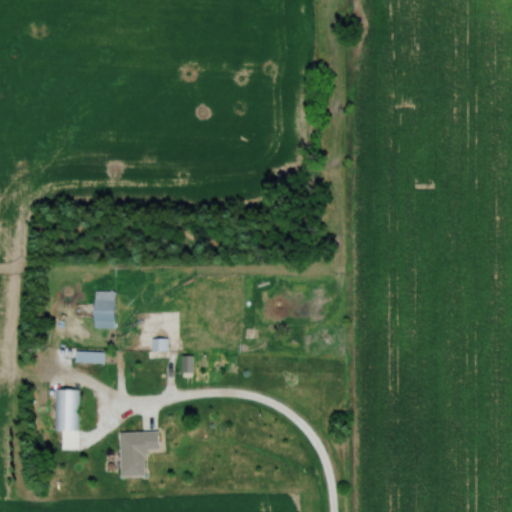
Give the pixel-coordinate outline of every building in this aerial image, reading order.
[(117,328),(117,291),(96,291),(96,328),(117,328)] [(76,363),(105,363),(105,352),(76,352),(76,363)] [(192,372),(192,357),(181,357),(181,372),(192,372)] [(54,431),(78,431),(78,389),(54,389),(54,431)] [(121,476),(146,476),(146,450),(160,450),(160,431),(120,432),(121,476)]
